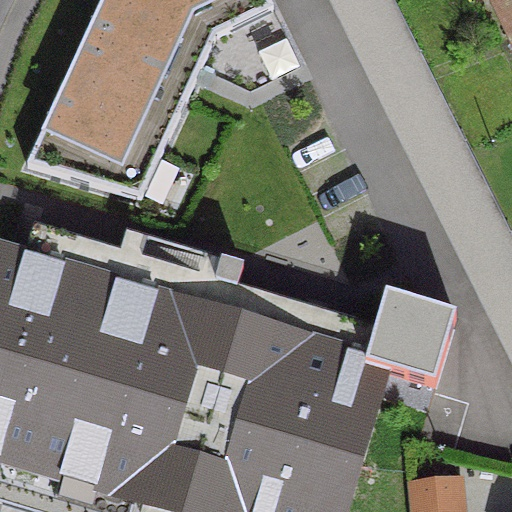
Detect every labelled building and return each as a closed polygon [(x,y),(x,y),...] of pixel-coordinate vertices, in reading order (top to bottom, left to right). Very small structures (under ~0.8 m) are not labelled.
[(102,0),(27,165),(139,199),(212,36),(273,4),(271,0),(102,0)] [(511,0),(486,0),(511,52),(511,0)] [(510,250),(511,248),(511,222),(423,34),(375,57),(446,207),(482,190),(510,250)] [(27,247),(0,237),(0,498),(45,511),(131,511),(135,501),(145,504),(142,511),(351,511),(393,363),(435,376),(457,306),(388,285),(376,324),(239,283),(122,247),(37,222),(27,247)] [(128,229),(122,247),(239,283),(244,259),(222,253),(220,258),(128,229)] [(511,253),(476,271),(511,343),(511,253)] [(410,511),(467,511),(464,475),(407,481),(410,511)]
